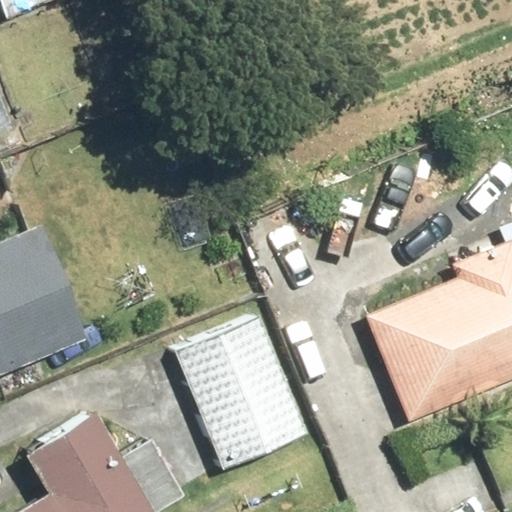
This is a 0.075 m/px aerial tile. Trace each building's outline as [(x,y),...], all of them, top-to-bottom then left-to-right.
[(0,0),(0,15),(43,0),(0,0)] [(511,115),(487,126),(511,183),(511,115)] [(457,149),(368,188),(382,218),(470,179),(457,149)] [(0,366),(70,339),(25,226),(0,236),(0,366)] [(354,313),(396,419),(511,373),(511,250),(504,254),(497,238),(439,260),(445,277),(354,313)] [(246,315),(155,354),(205,467),(295,428),(246,315)] [(34,496),(6,511),(141,511),(78,409),(7,452),(34,496)]
